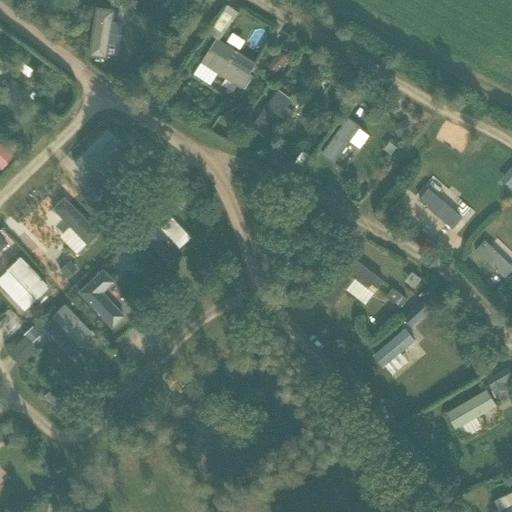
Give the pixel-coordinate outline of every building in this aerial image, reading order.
[(107,51),(113,8),(97,6),(91,49),(107,51)] [(159,32),(144,39),(151,52),(165,46),(159,32)] [(228,42),(216,36),(202,63),(246,86),(260,62),(242,52),(248,42),(232,33),(228,42)] [(281,52),(274,60),(282,67),(288,59),(281,52)] [(11,77),(0,93),(0,101),(14,111),(29,89),(11,77)] [(277,88),(254,128),(274,139),(297,100),(277,88)] [(324,151),(346,168),(373,134),(351,117),(324,151)] [(407,121),(396,125),(400,135),(410,131),(407,121)] [(108,127),(75,163),(94,181),(128,146),(108,127)] [(0,167),(2,169),(15,155),(0,141),(0,167)] [(511,168),(502,180),(511,189),(511,168)] [(431,188),(421,201),(457,226),(467,212),(431,188)] [(99,191),(91,199),(98,207),(107,199),(99,191)] [(87,244),(100,232),(66,195),(53,207),(87,244)] [(400,199),(391,209),(397,214),(406,204),(400,199)] [(143,237),(168,263),(194,238),(170,212),(143,237)] [(511,261),(487,240),(477,251),(508,278),(511,272),(511,261)] [(136,269),(136,248),(118,248),(117,268),(136,269)] [(367,304),(386,280),(353,254),(321,295),(333,305),(347,288),(367,304)] [(36,301),(51,287),(21,255),(6,269),(36,301)] [(68,261),(58,271),(66,279),(76,269),(68,261)] [(113,327),(136,305),(102,270),(79,292),(113,327)] [(66,303),(43,325),(72,355),(95,334),(66,303)] [(31,327),(22,336),(28,342),(37,333),(31,327)] [(388,369),(419,340),(406,327),(375,355),(388,369)] [(511,372),(493,373),(494,392),(511,391),(511,372)] [(450,410),(465,437),(483,427),(478,417),(499,406),(490,388),(450,410)] [(49,392),(43,397),(56,409),(61,403),(49,392)] [(511,492),(495,498),(499,510),(511,505),(511,492)]
